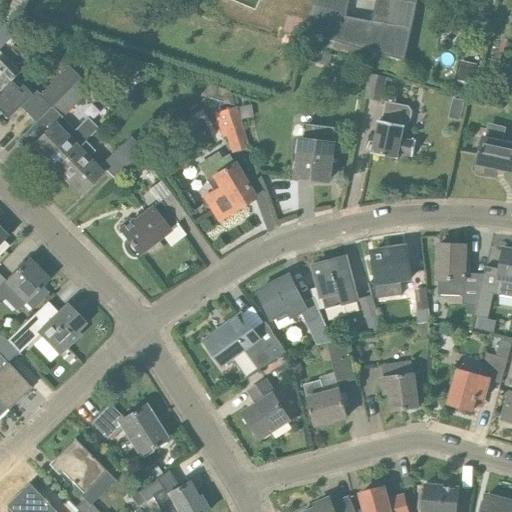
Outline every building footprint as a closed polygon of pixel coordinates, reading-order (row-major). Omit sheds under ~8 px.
[(403,69),(417,0),(376,0),(372,22),(346,17),(350,0),(315,0),(307,42),(403,69)] [(0,48),(16,33),(4,22),(0,25),(0,48)] [(0,92),(11,82),(2,73),(6,69),(0,62),(0,92)] [(473,86),(477,67),(462,63),(457,83),(473,86)] [(51,108),(81,79),(71,69),(69,67),(40,96),(51,108)] [(503,76),(488,73),(483,97),(498,100),(503,76)] [(86,74),(81,79),(91,90),(97,85),(86,74)] [(382,103),(388,78),(370,75),(365,99),(382,103)] [(41,155),(56,171),(87,143),(100,129),(89,118),(75,131),(63,118),(91,90),(81,79),(51,108),(34,125),(43,135),(26,151),(35,160),(41,155)] [(18,89),(11,82),(0,92),(0,115),(1,114),(7,120),(32,95),(22,86),(18,89)] [(231,103),(234,94),(208,86),(203,94),(231,103)] [(403,139),(409,109),(396,106),(398,97),(386,95),(384,105),(387,106),(384,122),(379,121),(373,154),(398,159),(399,154),(413,157),(416,141),(403,139)] [(465,104),(453,101),(449,124),(460,126),(465,104)] [(240,126),(238,119),(234,108),(216,113),(221,131),(225,131),(232,153),(248,147),(241,125),(240,126)] [(329,181),(336,128),(297,124),(290,177),(329,181)] [(511,143),(504,142),(507,128),(489,124),(486,137),(485,137),(478,171),(494,174),(495,171),(511,174),(511,143)] [(114,180),(144,151),(130,137),(101,166),(105,170),(105,171),(114,180)] [(80,195),(103,172),(90,158),(96,152),(87,143),(56,171),(80,195)] [(221,160),(217,152),(195,165),(211,192),(208,195),(222,218),(255,198),(230,155),(221,160)] [(186,217),(170,195),(154,208),(152,206),(121,231),(139,255),(170,230),(170,229),(186,217)] [(0,231),(0,254),(8,247),(2,240),(5,236),(0,231)] [(466,260),(466,246),(439,245),(438,282),(439,282),(439,295),(463,296),(463,304),(477,307),(484,274),(470,274),(470,260),(466,260)] [(400,260),(399,249),(373,252),(378,286),(381,286),(382,287),(395,285),(396,296),(413,294),(408,259),(400,260)] [(511,250),(505,249),(500,272),(485,269),(484,274),(477,307),(475,317),(488,319),(494,295),(511,298),(511,250)] [(28,260),(5,283),(31,310),(48,293),(41,286),(48,280),(28,260)] [(342,271),(339,260),(314,266),(319,287),(310,289),(314,297),(313,298),(334,343),(348,339),(347,339),(334,342),(318,307),(324,306),(326,310),(357,302),(349,269),(342,271)] [(303,303),(289,275),(259,291),(274,321),(288,314),(291,321),(302,315),(317,345),(328,344),(334,343),(313,298),(303,303)] [(415,291),(419,323),(429,322),(427,290),(415,291)] [(371,335),(383,331),(373,295),(360,299),(371,335)] [(47,302),(7,340),(17,350),(37,332),(59,354),(79,334),(76,331),(84,323),(68,306),(58,313),(47,302)] [(255,330),(244,314),(205,343),(222,367),(245,350),(259,370),(286,351),(266,322),(255,330)] [(429,322),(419,323),(420,335),(430,334),(429,322)] [(19,353),(17,350),(7,340),(1,334),(0,335),(0,357),(7,364),(7,363),(8,364),(19,353)] [(328,344),(337,385),(338,385),(358,380),(348,339),(334,343),(328,344)] [(497,356),(508,359),(511,344),(511,343),(501,341),(497,356)] [(503,379),(508,359),(497,356),(486,353),(480,375),(458,370),(448,404),(473,411),(477,397),(485,400),(492,376),(503,379)] [(31,388),(8,364),(7,363),(7,364),(0,357),(0,401),(8,410),(31,388)] [(413,373),(411,361),(383,365),(385,377),(383,377),(385,394),(390,393),(392,411),(419,408),(414,373),(413,373)] [(301,371),(302,371),(301,363),(292,365),(296,385),(304,383),(301,371)] [(260,439),(289,420),(273,394),(276,392),(268,379),(249,391),(257,404),(244,413),(260,439)] [(340,393),(338,385),(337,385),(323,389),(320,380),(304,384),(304,385),(315,426),(347,417),(343,401),(348,400),(345,392),(340,393)] [(166,439),(145,406),(123,420),(109,406),(92,422),(108,439),(122,431),(138,457),(151,449),(152,450),(156,448),(155,446),(166,439)] [(82,493),(105,471),(75,438),(74,438),(77,442),(64,454),(69,459),(59,468),(82,493)] [(198,498),(189,482),(167,495),(176,511),(208,511),(209,511),(201,497),(198,498)] [(43,499),(28,484),(5,506),(11,511),(55,511),(47,504),(48,503),(45,498),(43,499)] [(462,511),(463,505),(458,504),(460,488),(426,486),(423,511),(462,511)] [(388,500),(385,487),(361,494),(365,511),(408,511),(405,496),(388,500)] [(353,511),(347,496),(331,502),(330,499),(315,505),(317,508),(308,511),(353,511)] [(511,511),(511,501),(487,496),(483,511),(511,511)] [(75,509),(77,511),(78,511),(98,511),(85,498),(75,509)]
